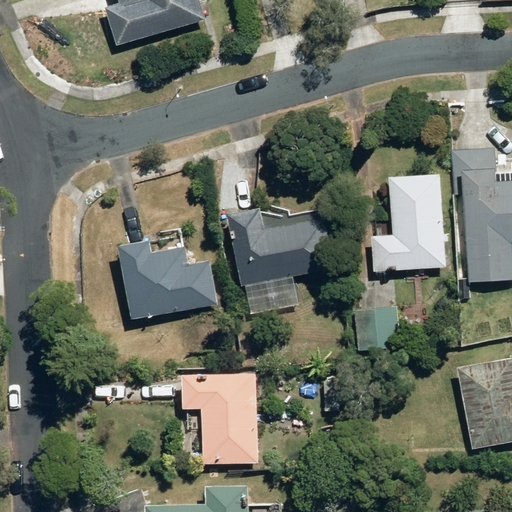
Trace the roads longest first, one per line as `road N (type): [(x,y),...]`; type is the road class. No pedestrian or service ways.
road 1 (residential): [(36,157),(400,60),(511,52)]
road 2 (residential): [(51,511),(36,157)]
